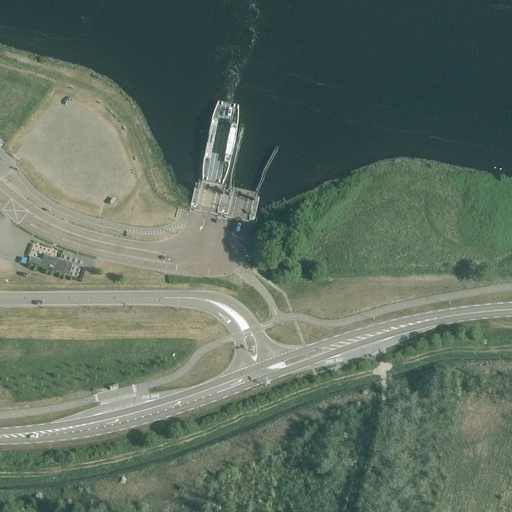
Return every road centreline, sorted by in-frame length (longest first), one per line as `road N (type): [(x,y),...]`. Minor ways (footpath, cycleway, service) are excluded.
road 1 (tertiary): [(260,374),(243,325),(213,302),(0,299)]
road 2 (tertiary): [(226,193),(212,247),(195,259),(175,259),(59,233),(0,191)]
road 3 (primary): [(260,374),(137,416),(0,437)]
road 4 (primary): [(511,309),(416,322),(260,374)]
road 5 (track): [(375,333),(383,417),(361,511)]
